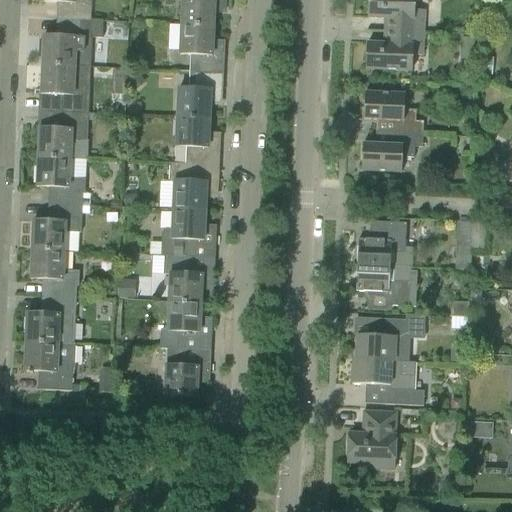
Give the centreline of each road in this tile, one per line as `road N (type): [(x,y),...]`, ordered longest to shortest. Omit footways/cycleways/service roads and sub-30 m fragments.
road 1 (unclassified): [(286,511),(312,0)]
road 2 (unclassified): [(236,422),(256,0)]
road 3 (unclassified): [(9,0),(0,201)]
